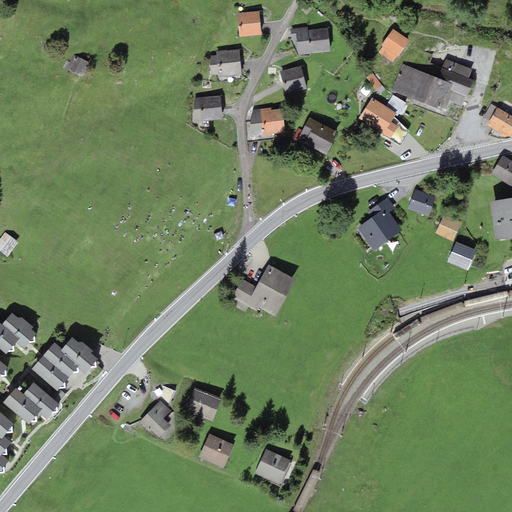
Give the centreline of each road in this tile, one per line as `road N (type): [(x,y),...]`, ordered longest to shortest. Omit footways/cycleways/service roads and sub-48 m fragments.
road 1 (secondary): [(253,238),(129,357),(0,509)]
road 2 (secondary): [(511,145),(317,194),(253,238)]
road 3 (residential): [(253,238),(241,109),(289,16)]
